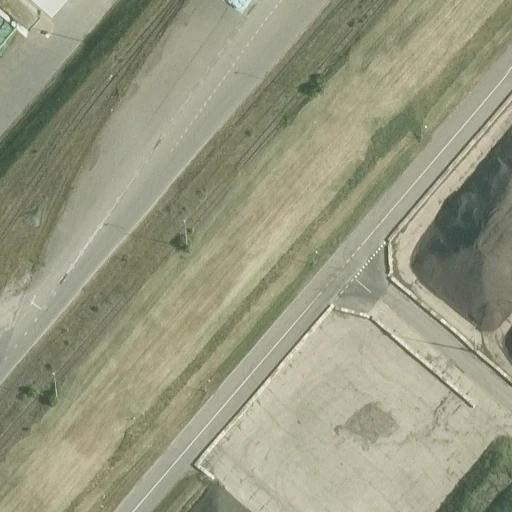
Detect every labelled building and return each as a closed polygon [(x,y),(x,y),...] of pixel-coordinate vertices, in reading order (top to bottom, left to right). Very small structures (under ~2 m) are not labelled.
[(338,111),(366,137),(412,87),(383,61),(338,111)] [(427,132),(465,89),(455,79),(416,123),(427,132)] [(279,176),(307,203),(355,153),(327,126),(279,176)] [(246,269),(295,220),(266,191),(217,240),(246,269)] [(404,260),(442,218),(428,205),(390,247),(404,260)] [(205,260),(158,313),(187,339),(234,287),(205,260)] [(130,404),(177,352),(148,326),(101,377),(130,404)] [(92,391),(42,444),(71,471),(121,417),(92,391)] [(0,511),(37,511),(58,485),(26,461),(0,495),(0,511)]
